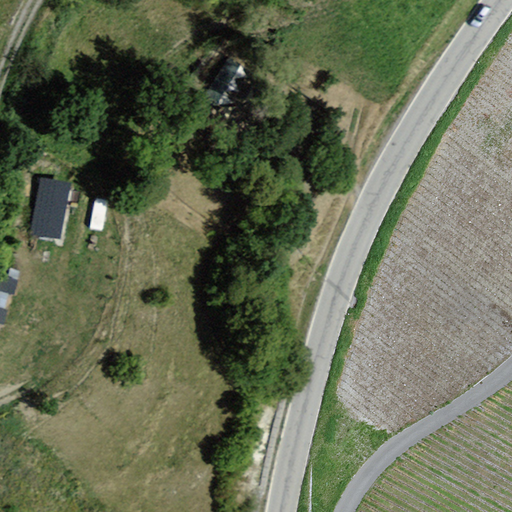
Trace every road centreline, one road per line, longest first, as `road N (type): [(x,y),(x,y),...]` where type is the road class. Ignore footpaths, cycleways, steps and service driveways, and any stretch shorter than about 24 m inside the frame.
road 1 (tertiary): [(281,511),(316,362),(364,222),(430,102),(501,0)]
road 2 (track): [(344,511),(402,442),(511,369)]
road 3 (track): [(0,394),(32,380),(68,347),(82,274)]
